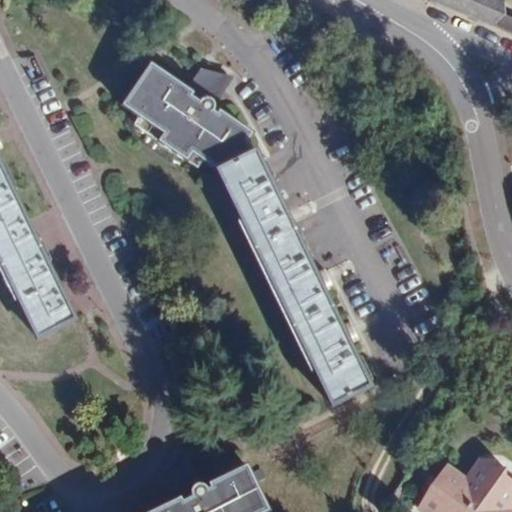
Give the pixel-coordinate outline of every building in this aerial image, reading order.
[(505,0),(434,0),(494,24),(501,11),(505,0)] [(511,15),(501,11),(494,24),(511,31),(511,15)] [(187,97),(181,93),(143,70),(118,114),(163,140),(158,149),(186,165),(191,157),(217,172),(332,407),(371,388),(348,342),(340,324),(321,285),(312,268),(288,218),(280,201),(256,153),(253,155),(246,140),(249,133),(216,114),(214,117),(209,114),(208,108),(222,86),(216,75),(192,74),(189,81),(193,88),(187,97)] [(189,81),(181,93),(187,97),(193,88),(189,81)] [(0,263),(37,340),(75,321),(68,306),(59,288),(32,234),(24,217),(0,167),(0,263)] [(285,199),(280,201),(288,218),(293,216),(285,199)] [(24,217),(32,234),(39,231),(30,214),(24,217)] [(312,268),(321,285),(332,279),(324,263),(312,268)] [(59,288),(68,306),(74,303),(65,285),(59,288)] [(340,324),(348,342),(360,336),(352,318),(340,324)] [(508,511),(509,511),(511,507),(511,481),(506,477),(509,468),(495,465),(496,460),(481,457),(466,480),(446,465),(430,488),(433,490),(418,510),(420,511),(508,511)] [(267,511),(270,511),(248,464),(213,481),(215,485),(207,489),(194,462),(182,459),(166,479),(170,486),(178,489),(182,496),(176,499),(149,511),(267,511)] [(178,489),(170,486),(176,499),(182,496),(178,489)]
